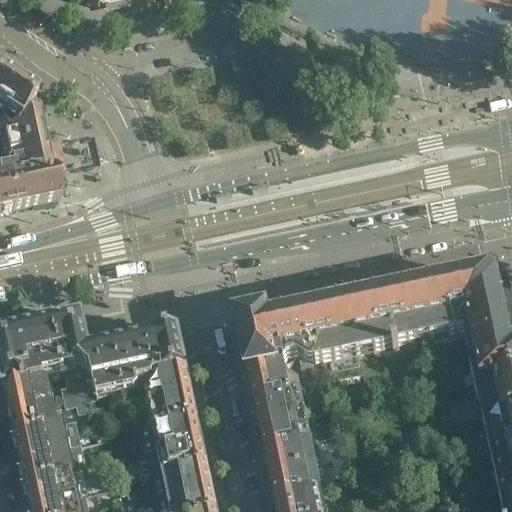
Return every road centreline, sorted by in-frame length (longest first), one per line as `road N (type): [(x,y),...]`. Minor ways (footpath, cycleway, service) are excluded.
road 1 (secondary): [(511,130),(179,199)]
road 2 (secondary): [(193,260),(511,197)]
road 3 (residential): [(204,309),(511,243)]
road 4 (residential): [(204,309),(246,511)]
road 5 (secondary): [(0,296),(193,260)]
road 6 (residential): [(226,0),(226,30),(216,41),(97,72)]
road 7 (tertiary): [(81,71),(130,161),(127,214)]
road 8 (tertiary): [(179,199),(97,72)]
road 9 (secondary): [(127,214),(0,255)]
